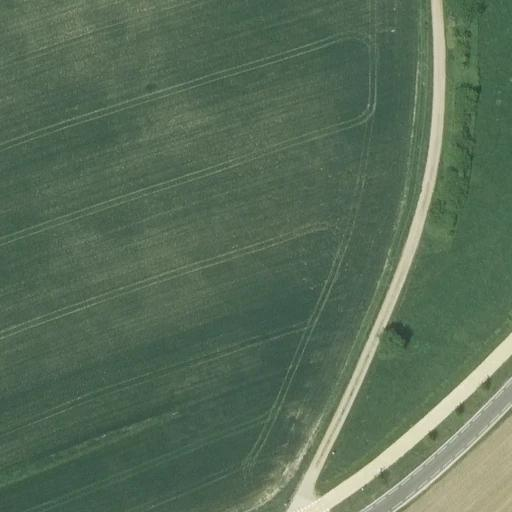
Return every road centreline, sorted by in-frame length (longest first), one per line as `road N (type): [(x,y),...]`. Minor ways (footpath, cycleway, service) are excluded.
road 1 (track): [(302,511),(301,495),(378,333),(423,200),(435,138),(438,0)]
road 2 (tertiary): [(380,511),(511,390)]
